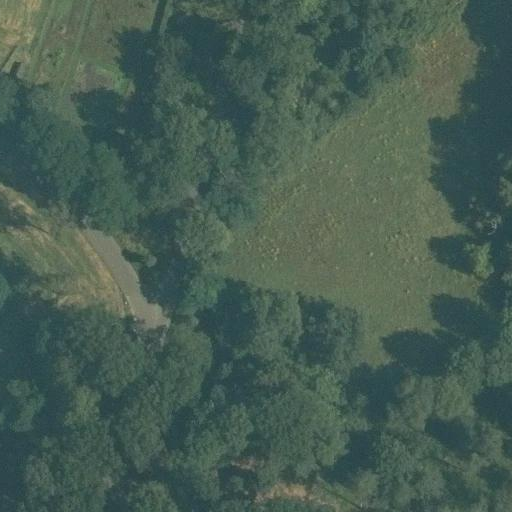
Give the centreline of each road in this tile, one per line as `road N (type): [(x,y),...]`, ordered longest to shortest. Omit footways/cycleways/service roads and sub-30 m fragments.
road 1 (unclassified): [(104,511),(158,288)]
road 2 (unclassified): [(191,174),(239,0)]
road 3 (unclassified): [(46,188),(121,200),(191,174)]
road 4 (unclassified): [(46,188),(158,288)]
